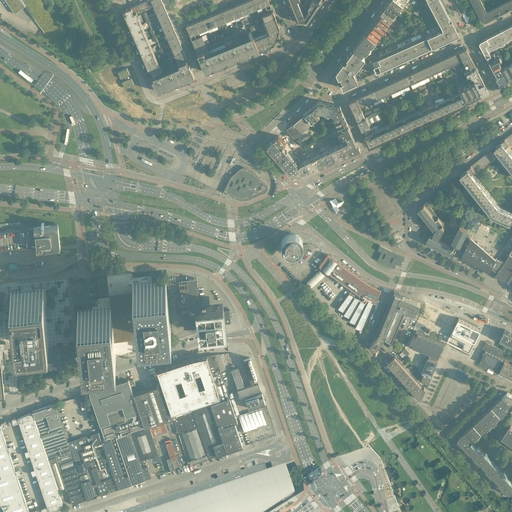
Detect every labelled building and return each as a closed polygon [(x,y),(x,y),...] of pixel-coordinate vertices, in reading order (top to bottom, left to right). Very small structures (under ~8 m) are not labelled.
[(26,5),(21,0),(5,0),(14,13),(26,5)] [(166,11),(163,3),(161,0),(146,0),(145,1),(148,8),(153,6),(157,15),(166,11)] [(247,0),(243,2),(247,12),(252,10),(247,0)] [(252,0),(247,0),(252,10),(256,8),(252,0)] [(258,0),(252,0),(256,8),(261,6),(258,0)] [(301,3),(300,0),(293,0),(288,2),(292,12),(295,17),(303,14),(301,9),(299,4),(301,3)] [(306,22),(313,12),(319,3),(315,0),(307,0),(304,5),(309,9),(305,15),(303,15),(303,14),(295,17),(296,21),(306,22)] [(358,81),(458,35),(456,30),(440,0),(428,0),(440,22),(364,57),(362,55),(352,48),(335,71),(338,78),(338,77),(340,80),(339,80),(343,87),(358,81)] [(389,0),(386,4),(395,12),(397,9),(399,10),(400,9),(389,0)] [(400,3),(396,0),(388,0),(389,0),(400,9),(401,7),(400,6),(402,4),(400,3)] [(471,0),(482,19),(483,22),(486,20),(486,21),(498,14),(499,14),(501,13),(508,9),(509,9),(511,8),(511,7),(511,0),(507,0),(489,10),(486,9),(481,0),(471,0)] [(148,8),(145,1),(140,3),(143,10),(148,8)] [(243,2),(239,4),(243,14),(247,12),(243,2)] [(143,10),(140,3),(134,6),(137,13),(143,10)] [(239,4),(234,5),(239,15),(243,14),(239,4)] [(386,4),(383,8),(394,17),(395,15),(394,14),(395,12),(386,4)] [(234,5),(230,7),(234,17),(239,15),(234,5)] [(134,6),(124,10),(126,14),(124,14),(151,76),(152,75),(160,72),(161,72),(137,16),(138,15),(137,13),(134,6)] [(230,7),(226,9),(230,19),(234,17),(230,7)] [(383,8),(380,12),(389,20),(391,17),(392,18),(394,17),(383,8)] [(226,9),(221,11),(225,21),(230,19),(226,9)] [(275,16),(273,10),(262,15),(264,20),(275,16)] [(169,18),(166,11),(157,15),(160,22),(169,18)] [(221,11),(217,12),(221,23),(225,21),(221,11)] [(217,12),(212,14),(216,24),(221,23),(217,12)] [(380,12),(377,16),(387,24),(390,20),(389,20),(380,12)] [(212,14),(208,16),(212,26),(216,24),(212,14)] [(208,16),(204,18),(208,28),(212,26),(208,16)] [(273,44),(279,30),(278,28),(279,27),(275,16),(264,20),(269,33),(254,39),(259,50),(273,44)] [(377,16),(373,20),(384,28),(387,24),(377,16)] [(172,24),(169,18),(160,22),(163,28),(172,24)] [(204,18),(199,20),(203,30),(208,28),(204,18)] [(199,20),(195,21),(199,32),(203,30),(199,20)] [(373,20),(370,24),(381,32),(384,28),(373,20)] [(195,21),(190,23),(194,33),(199,32),(195,21)] [(259,22),(256,24),(249,27),(252,33),(259,30),(260,27),(259,26),(260,25),(259,22)] [(190,23),(186,25),(191,39),(196,37),(194,33),(190,23)] [(175,32),(174,30),(172,24),(163,28),(166,36),(175,32)] [(370,24),(367,28),(378,36),(381,32),(370,24)] [(367,28),(364,32),(375,40),(378,36),(367,28)] [(505,41),(509,39),(504,29),(503,29),(502,29),(500,30),(500,31),(488,37),(493,48),(501,44),(501,45),(505,43),(505,41)] [(169,43),(178,39),(175,32),(166,36),(169,43)] [(364,32),(361,36),(372,44),(375,40),(364,32)] [(202,35),(196,37),(191,39),(198,55),(199,58),(205,71),(259,50),(254,39),(253,36),(204,56),(203,53),(204,52),(203,50),(207,49),(202,35)] [(361,36),(358,40),(369,49),(372,44),(361,36)] [(493,48),(488,37),(481,41),(480,43),(487,56),(491,54),(489,50),(493,48)] [(181,46),(178,39),(169,43),(172,50),(181,46)] [(358,40),(355,44),(366,52),(369,49),(358,40)] [(355,44),(352,48),(362,55),(363,53),(364,54),(366,52),(355,44)] [(174,54),(183,50),(181,46),(172,50),(174,54)] [(465,48),(458,51),(463,61),(466,68),(468,67),(474,64),(466,48),(465,48)] [(187,58),(185,54),(183,50),(174,54),(177,62),(178,62),(186,59),(187,58)] [(498,50),(491,54),(487,56),(489,60),(500,54),(501,54),(498,50)] [(458,51),(454,53),(459,63),(463,61),(458,51)] [(454,53),(449,55),(454,65),(459,63),(454,53)] [(500,54),(489,60),(491,64),(500,60),(502,58),(500,54)] [(449,55),(445,57),(450,67),(454,65),(449,55)] [(445,57),(441,59),(445,69),(450,67),(445,57)] [(194,76),(188,62),(188,63),(187,61),(186,59),(178,62),(179,64),(161,72),(160,72),(152,75),(151,76),(157,91),(194,76)] [(441,59),(436,61),(441,71),(445,69),(441,59)] [(500,60),(491,64),(494,69),(501,65),(501,64),(501,63),(500,60)] [(436,61),(432,63),(437,73),(441,71),(436,61)] [(432,63),(428,65),(432,75),(437,73),(432,63)] [(428,65),(423,67),(428,77),(432,75),(428,65)] [(467,69),(467,70),(464,71),(465,73),(466,73),(467,75),(469,74),(477,70),(475,65),(467,69)] [(505,71),(503,67),(501,65),(494,69),(497,75),(505,71)] [(511,77),(511,72),(508,65),(503,67),(505,71),(509,79),(511,77)] [(134,84),(127,67),(117,72),(124,88),(134,84)] [(423,67),(419,69),(424,79),(428,77),(423,67)] [(419,69),(415,71),(419,81),(424,79),(419,69)] [(477,70),(469,74),(470,76),(472,77),(473,78),(480,75),(477,70)] [(415,71),(410,73),(415,83),(419,81),(415,71)] [(509,79),(505,71),(497,75),(500,81),(501,83),(509,79)] [(406,75),(409,83),(411,85),(415,83),(410,73),(406,75)] [(409,83),(406,75),(399,78),(404,88),(408,86),(407,84),(409,83)] [(487,88),(480,75),(473,78),(474,79),(473,80),(480,94),(488,90),(487,88)] [(399,78),(395,80),(400,90),(404,88),(399,78)] [(395,80),(391,82),(395,92),(400,90),(395,80)] [(480,94),(473,80),(468,83),(475,97),(480,94)] [(391,82),(386,84),(391,94),(395,92),(391,82)] [(475,97),(468,83),(463,86),(470,99),(475,97)] [(386,84),(382,86),(387,96),(391,94),(386,84)] [(382,86),(378,88),(382,98),(387,96),(382,86)] [(470,99),(463,86),(458,88),(460,92),(464,102),(470,99)] [(382,98),(378,88),(373,90),(378,100),(382,98)] [(361,108),(378,100),(373,90),(349,101),(349,102),(357,120),(367,116),(378,111),(380,110),(380,109),(380,108),(379,106),(373,109),(374,111),(371,112),(370,110),(364,113),(365,115),(364,115),(361,108)] [(460,92),(444,99),(448,109),(464,102),(460,92)] [(444,99),(428,107),(432,116),(448,109),(444,99)] [(323,101),(318,100),(315,104),(319,109),(319,111),(321,111),(323,101)] [(334,104),(328,103),(326,115),(328,115),(329,113),(332,113),(334,104)] [(315,104),(311,107),(316,113),(319,111),(319,109),(315,104)] [(339,105),(334,104),(332,113),(332,115),(342,110),(339,105)] [(311,107),(307,110),(314,118),(315,119),(316,117),(318,115),(316,113),(311,107)] [(411,114),(412,114),(416,123),(432,116),(428,107),(411,114)] [(303,113),(311,122),(313,121),(312,120),(314,118),(307,110),(303,113)] [(342,110),(332,115),(334,117),(332,118),(333,120),(334,119),(344,115),(342,110)] [(367,116),(357,120),(361,129),(378,122),(378,123),(379,124),(383,122),(378,111),(367,116)] [(293,124),(291,126),(290,126),(290,125),(289,126),(286,128),(294,137),(307,126),(308,127),(312,124),(311,123),(311,122),(303,113),(303,114),(302,115),(292,123),(293,124)] [(416,123),(412,114),(411,114),(398,120),(397,117),(394,119),(395,121),(400,131),(412,125),(416,123)] [(344,115),(334,119),(335,122),(334,123),(335,125),(336,124),(346,120),(344,115)] [(346,120),(336,124),(337,127),(336,127),(337,129),(348,124),(346,120)] [(400,131),(395,121),(385,126),(383,122),(379,124),(378,123),(377,124),(384,138),(400,131)] [(286,128),(266,146),(290,173),(290,174),(291,174),(291,175),(292,175),(293,176),(294,176),(295,176),(296,176),(297,176),(298,176),(300,175),(303,174),(358,149),(358,150),(358,149),(358,148),(359,147),(358,147),(355,140),(352,133),(350,128),(348,124),(337,129),(336,129),(338,134),(341,133),(344,139),(298,160),(293,154),(294,153),(286,144),(285,143),(288,140),(290,141),(294,137),(286,128)] [(377,124),(362,131),(368,145),(384,138),(377,124)] [(511,132),(505,138),(505,137),(501,140),(502,142),(502,141),(505,145),(509,142),(510,145),(511,145),(511,143),(511,132)] [(288,140),(285,143),(286,144),(294,153),(302,146),(294,137),(290,141),(288,140)] [(511,153),(505,145),(502,141),(502,142),(495,147),(511,167),(511,153)] [(487,152),(471,165),(471,164),(467,167),(468,169),(468,168),(471,172),(475,169),(477,172),(492,159),(487,152)] [(267,184),(249,168),(247,168),(245,168),(243,168),(241,170),(237,173),(235,176),(231,184),(231,188),(230,190),(231,193),(231,194),(233,196),(235,198),(238,199),(243,200),(247,200),(251,199),(264,194),(266,192),(268,191),(269,190),(269,188),(269,186),(267,184)] [(511,212),(498,206),(488,193),(485,190),(471,172),(468,168),(468,169),(461,174),(493,214),(511,222),(511,219),(511,212)] [(338,209),(338,206),(343,205),(342,199),(332,200),(334,210),(338,209)] [(453,246),(438,239),(444,228),(441,224),(442,224),(444,223),(443,222),(438,216),(439,216),(438,216),(430,206),(433,204),(429,199),(418,208),(435,229),(432,236),(429,234),(425,241),(452,255),(456,248),(455,248),(457,244),(460,246),(468,230),(474,218),(470,215),(464,228),(459,226),(452,241),(454,243),(453,246)] [(44,222),(41,222),(41,225),(37,226),(34,226),(34,228),(0,231),(0,249),(36,245),(36,249),(60,246),(59,240),(58,224),(44,225),(44,222)] [(292,255),(292,260),(295,259),(296,259),(297,259),(298,259),(299,258),(300,258),(301,257),(302,256),(303,255),(305,253),(306,250),(307,249),(307,248),(308,247),(308,246),(308,244),(302,244),(302,242),(302,240),(301,238),(300,237),(298,235),(297,234),(295,233),(293,233),(291,233),(290,233),(288,234),(286,234),(284,235),(283,237),(282,238),(281,240),(281,242),(281,244),(281,246),(281,248),(282,249),(283,251),(285,252),(286,253),(288,254),(290,254),(292,255)] [(496,258),(496,257),(472,236),(470,239),(469,238),(466,243),(468,244),(463,253),(491,268),(498,272),(495,275),(504,281),(511,269),(511,253),(509,255),(504,262),(503,262),(504,262),(496,258)] [(381,251),(377,260),(394,268),(400,255),(380,245),(378,249),(381,251)] [(327,253),(326,255),(319,265),(351,289),(338,308),(344,312),(343,314),(350,318),(349,320),(356,324),(355,327),(361,330),(373,302),(375,302),(381,289),(375,286),(370,284),(365,280),(361,278),(327,253)] [(170,328),(166,280),(136,284),(135,274),(96,279),(99,304),(97,305),(97,308),(86,309),(87,311),(77,312),(82,359),(115,355),(113,333),(116,333),(116,334),(124,333),(124,334),(125,334),(126,334),(126,333),(127,333),(134,332),(133,320),(136,320),(137,331),(142,331),(170,328)] [(230,322),(229,309),(224,309),(223,300),(199,303),(199,301),(200,301),(200,300),(200,299),(199,299),(196,278),(183,279),(179,280),(183,328),(188,328),(196,327),(196,331),(226,328),(225,322),(230,322)] [(10,293),(13,322),(15,340),(19,340),(46,337),(48,337),(43,289),(10,293)] [(377,333),(378,334),(376,337),(374,341),(370,344),(377,351),(378,350),(376,349),(378,347),(379,346),(380,345),(381,343),(383,341),(384,339),(385,338),(386,336),(387,337),(386,338),(392,342),(405,310),(415,315),(417,310),(418,310),(421,303),(403,296),(404,294),(395,290),(377,333)] [(427,306),(422,318),(439,325),(440,322),(453,328),(457,318),(427,306)] [(452,330),(448,340),(469,351),(470,351),(474,343),(475,341),(479,332),(481,329),(478,327),(459,318),(452,330)] [(511,332),(505,329),(500,338),(509,344),(510,343),(511,344),(511,332)] [(438,357),(444,344),(443,343),(443,342),(416,330),(414,334),(413,334),(410,342),(411,342),(409,346),(430,355),(429,357),(428,357),(421,372),(424,373),(431,377),(438,361),(436,360),(437,356),(438,357)] [(46,337),(19,340),(20,352),(47,349),(46,337)] [(131,339),(131,341),(132,346),(146,344),(145,337),(131,339)] [(499,371),(504,361),(505,359),(507,355),(508,353),(485,342),(478,356),(482,357),(480,361),(499,371)] [(47,349),(20,352),(18,352),(20,374),(64,370),(62,348),(47,349)] [(193,410),(210,404),(220,401),(229,398),(227,392),(217,361),(214,354),(209,355),(205,355),(200,356),(195,357),(189,359),(183,361),(163,367),(157,369),(160,378),(172,417),(193,410)] [(423,387),(414,377),(395,356),(387,363),(416,394),(417,394),(421,398),(426,388),(424,386),(423,387)] [(240,397),(261,390),(258,382),(257,379),(250,357),(243,360),(252,384),(244,387),(238,367),(231,369),(237,389),(240,397)] [(511,366),(511,364),(504,361),(499,371),(511,377),(511,366)] [(431,377),(424,373),(421,380),(428,383),(431,377)] [(172,417),(160,378),(156,380),(158,385),(143,390),(142,387),(138,389),(138,391),(133,393),(144,426),(172,417)] [(144,426),(133,393),(131,388),(136,387),(133,379),(129,380),(128,379),(89,392),(105,439),(144,426)] [(511,394),(507,392),(503,396),(510,404),(511,402),(511,394)] [(248,408),(265,402),(262,393),(245,398),(248,408)] [(506,407),(510,404),(503,396),(492,406),(501,415),(507,409),(506,407)] [(220,401),(210,404),(226,451),(242,446),(235,423),(237,422),(235,416),(229,398),(220,401)] [(55,404),(32,411),(48,459),(56,456),(71,451),(68,441),(57,410),(55,404)] [(226,451),(210,404),(193,410),(209,457),(226,451)] [(492,406),(489,409),(497,418),(501,415),(492,406)] [(261,407),(235,416),(237,422),(241,432),(266,424),(261,407)] [(489,409),(479,418),(488,427),(493,423),(498,419),(497,418),(489,409)] [(209,457),(193,410),(172,417),(178,434),(182,433),(192,463),(209,457)] [(59,490),(48,459),(32,411),(18,418),(16,419),(16,417),(12,418),(13,424),(17,423),(17,422),(19,422),(28,450),(25,451),(26,456),(30,455),(35,468),(31,470),(33,475),(36,473),(47,506),(45,507),(45,506),(41,508),(42,511),(45,511),(47,511),(47,510),(48,510),(64,506),(58,490),(59,490)] [(488,427),(479,418),(470,426),(479,435),(488,427)] [(167,430),(164,420),(149,425),(152,435),(167,430)] [(15,470),(9,451),(12,450),(11,445),(7,446),(1,428),(3,427),(7,426),(5,421),(1,422),(1,423),(0,423),(0,503),(5,511),(35,511),(35,510),(31,511),(29,511),(17,475),(20,473),(19,469),(15,470)] [(148,425),(130,431),(139,460),(144,458),(154,455),(156,462),(161,460),(148,425)] [(511,426),(510,425),(508,428),(506,430),(503,436),(511,442),(511,426)] [(479,435),(470,426),(458,437),(458,439),(464,446),(469,442),(467,440),(471,437),(472,438),(474,437),(475,439),(479,435)] [(117,488),(102,441),(101,441),(98,431),(68,441),(71,451),(87,499),(96,496),(117,488)] [(458,511),(402,450),(397,445),(386,433),(385,431),(382,433),(368,447),(378,457),(381,460),(395,500),(399,511),(458,511)] [(132,483),(125,465),(116,437),(116,436),(102,441),(117,488),(132,483)] [(511,465),(487,438),(484,441),(511,471),(511,465)] [(180,467),(171,441),(166,443),(170,457),(166,459),(168,463),(167,463),(169,471),(180,467)] [(485,454),(478,446),(476,447),(471,442),(470,443),(469,442),(464,446),(477,461),(485,454)] [(87,499),(71,451),(56,456),(66,488),(72,504),(87,499)] [(497,466),(490,458),(485,454),(477,461),(489,473),(497,466)] [(66,488),(56,456),(48,459),(59,490),(60,490),(60,489),(65,487),(65,488),(66,488)] [(146,479),(146,478),(142,468),(139,460),(125,465),(132,483),(146,479)] [(267,511),(294,496),(271,472),(267,473),(264,465),(125,511),(267,511)] [(150,477),(147,466),(142,468),(146,478),(150,477)] [(511,488),(511,482),(508,478),(497,466),(489,473),(507,493),(511,488)]
